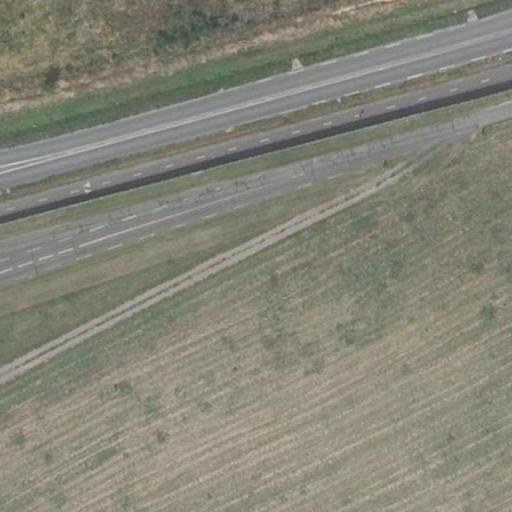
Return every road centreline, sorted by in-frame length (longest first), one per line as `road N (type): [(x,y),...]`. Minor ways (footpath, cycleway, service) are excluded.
road 1 (track): [(0,384),(381,188),(443,128)]
road 2 (secondary): [(71,151),(511,28)]
